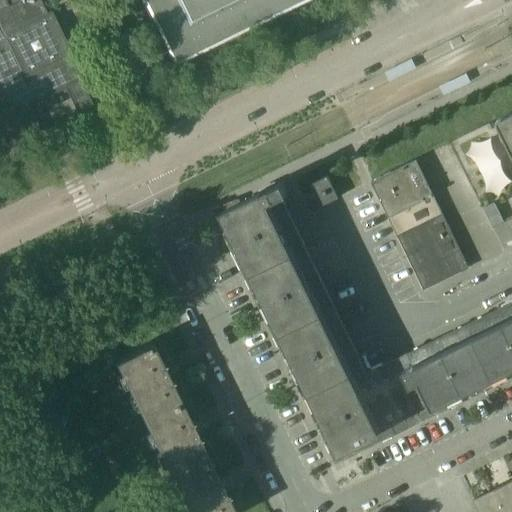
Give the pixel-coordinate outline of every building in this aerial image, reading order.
[(70,63),(39,0),(0,0),(0,98),(5,96),(12,109),(0,114),(0,133),(5,132),(12,146),(41,131),(33,117),(57,105),(49,91),(62,84),(76,113),(92,106),(85,91),(99,84),(85,55),(70,63)] [(147,0),(176,60),(298,0),(147,0)] [(511,111),(496,120),(498,124),(511,152),(511,111)] [(415,159),(370,181),(388,217),(433,195),(415,159)] [(310,184),(320,206),(337,198),(327,176),(310,184)] [(511,301),(366,373),(333,306),(280,196),(287,193),(282,182),(221,212),(339,453),(376,435),(375,433),(431,406),(432,407),(511,368),(511,301)] [(442,213),(433,195),(388,217),(397,235),(442,213)] [(468,267),(442,213),(397,235),(423,289),(468,267)] [(151,342),(112,361),(141,418),(179,400),(151,342)] [(179,400),(141,418),(169,476),(208,458),(179,400)] [(233,511),(208,458),(169,476),(187,511),(233,511)] [(511,511),(511,479),(493,489),(504,511),(511,511)] [(504,511),(493,489),(473,499),(479,511),(504,511)]
